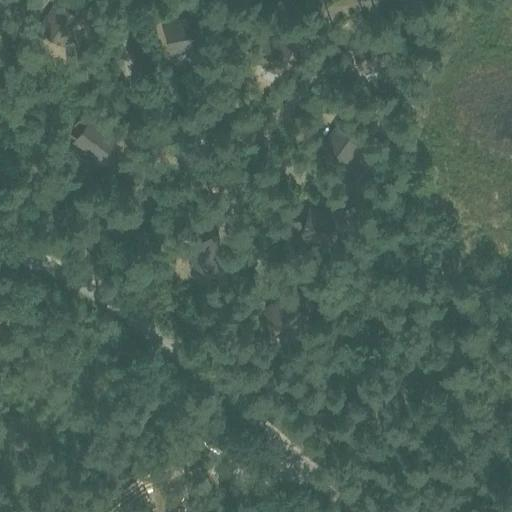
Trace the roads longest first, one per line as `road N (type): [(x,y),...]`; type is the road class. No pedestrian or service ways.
road 1 (unclassified): [(356,511),(123,311),(80,281),(0,248)]
road 2 (track): [(80,281),(164,177)]
